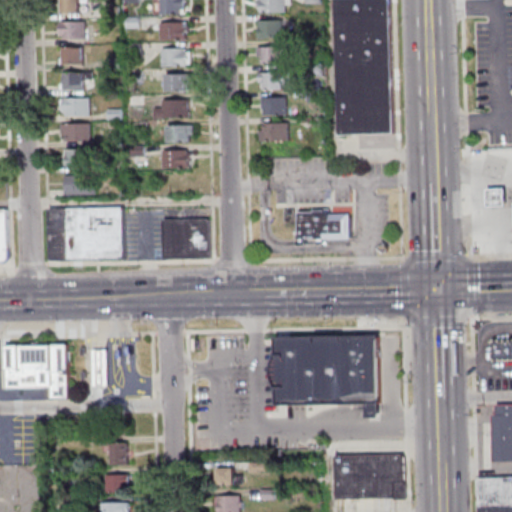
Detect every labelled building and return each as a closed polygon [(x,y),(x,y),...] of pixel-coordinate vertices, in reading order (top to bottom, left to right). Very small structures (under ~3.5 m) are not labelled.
[(78,0),(78,13),(62,13),(62,0),(78,0)] [(179,15),(159,15),(159,0),(182,0),(183,11),(179,11),(179,15)] [(284,0),(285,13),(260,13),(259,0),(284,0)] [(336,0),(390,0),(394,132),(340,135),(336,0)] [(125,28),(125,19),(139,18),(139,28),(125,28)] [(258,38),(258,21),(280,20),(281,37),(258,38)] [(58,22),(82,21),(83,39),(62,39),(61,36),(59,36),(58,22)] [(160,41),(159,23),(185,23),(185,40),(160,41)] [(140,55),(125,55),(125,45),(139,45),(140,55)] [(261,64),(260,47),(280,46),(281,63),(261,64)] [(60,48),(81,48),(81,64),(61,65),(60,48)] [(184,65),(161,66),(160,50),(184,49),(184,65)] [(104,60),(118,60),(118,69),(104,69),(104,60)] [(308,77),(308,67),(322,67),(322,76),(308,77)] [(262,89),(262,73),(281,72),(282,89),(262,89)] [(91,73),(91,80),(81,81),(82,88),(62,89),(61,74),(91,73)] [(187,91),(166,92),(165,75),(188,74),(189,87),(187,87),(187,91)] [(322,93),(322,102),(306,102),(306,93),(322,93)] [(284,98),(285,114),(261,115),(261,99),(284,98)] [(62,100),(87,99),(88,116),(62,117),(62,100)] [(153,118),(153,108),(162,108),(162,100),(185,99),(186,117),(153,118)] [(106,110),(120,109),(120,120),(106,120),(106,110)] [(145,132),(130,132),(129,122),(144,121),(145,132)] [(258,141),(258,130),(263,130),(263,124),(286,123),(287,140),(258,141)] [(89,124),(89,140),(65,140),(64,135),(60,135),(60,125),(89,124)] [(187,142),(167,143),(167,126),(191,125),(191,136),(187,136),(187,142)] [(64,151),(88,150),(88,166),(65,167),(64,151)] [(163,170),(163,152),(185,151),(185,154),(188,153),(188,167),(185,167),(185,169),(163,170)] [(92,175),(93,193),(64,194),(63,176),(92,175)] [(505,208),(487,208),(487,191),(505,191),(505,208)] [(49,209),(50,256),(54,259),(125,257),(123,206),(49,209)] [(0,208),(7,208),(8,257),(6,259),(2,261),(0,261),(0,208)] [(298,239),(352,238),(351,209),(298,209),(298,239)] [(165,219),(166,257),(210,256),(209,217),(165,219)] [(274,336),(276,405),(369,403),(381,402),(379,333),(274,336)] [(511,338),(492,339),(492,358),(511,357),(511,338)] [(69,343),(6,345),(7,388),(52,387),(52,398),(70,398),(69,343)] [(93,349),(94,385),(109,385),(108,349),(93,349)] [(381,402),(382,416),(369,416),(369,403),(381,402)] [(511,403),(511,461),(493,461),(492,414),(495,414),(495,404),(511,403)] [(108,442),(108,465),(126,464),(126,442),(108,442)] [(335,499),(408,498),(407,453),(334,454),(335,499)] [(246,472),(246,461),(271,461),(271,472),(246,472)] [(214,466),(232,465),(232,474),(241,474),(241,483),(214,484),(214,475),(212,475),(212,470),(214,470),(214,466)] [(104,473),(104,491),(127,491),(127,473),(104,473)] [(511,475),(511,504),(478,505),(476,477),(511,475)] [(259,489),(259,499),(273,499),(273,488),(259,489)] [(212,495),(215,495),(215,494),(239,494),(239,500),(241,500),(241,507),(239,507),(239,511),(216,511),(216,505),(213,505),(212,495)] [(60,511),(60,498),(74,497),(74,511),(60,511)] [(100,501),(100,511),(128,511),(128,501),(100,501)]
